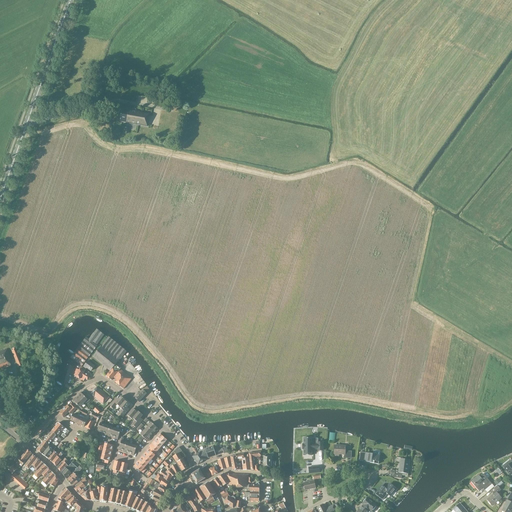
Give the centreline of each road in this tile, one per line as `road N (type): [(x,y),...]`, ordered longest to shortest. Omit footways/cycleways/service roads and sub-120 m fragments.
road 1 (primary): [(0,199),(70,0)]
road 2 (residential): [(163,427),(100,378),(53,415)]
